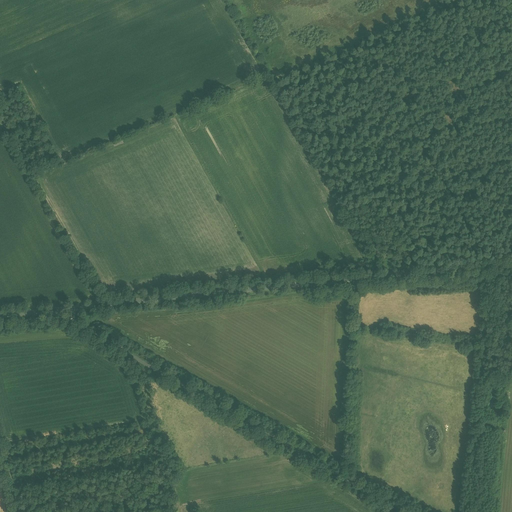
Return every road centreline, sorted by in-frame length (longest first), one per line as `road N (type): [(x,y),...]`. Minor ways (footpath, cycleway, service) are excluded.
road 1 (tertiary): [(511,262),(53,309)]
road 2 (residential): [(53,309),(407,511)]
